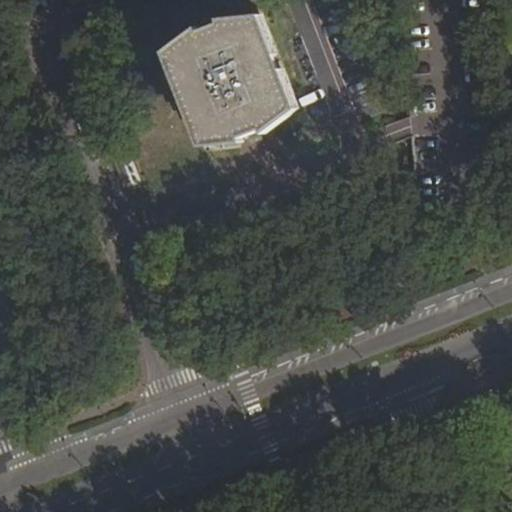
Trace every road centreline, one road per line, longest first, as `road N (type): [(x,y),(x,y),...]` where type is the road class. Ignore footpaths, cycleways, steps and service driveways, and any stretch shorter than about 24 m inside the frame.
road 1 (residential): [(22,0),(183,421)]
road 2 (tertiary): [(511,291),(183,421)]
road 3 (tertiary): [(198,455),(395,376)]
road 4 (tertiary): [(183,421),(2,491)]
road 5 (tertiary): [(58,511),(198,455)]
road 6 (unclassified): [(395,376),(451,511)]
road 7 (tertiary): [(395,376),(511,330)]
